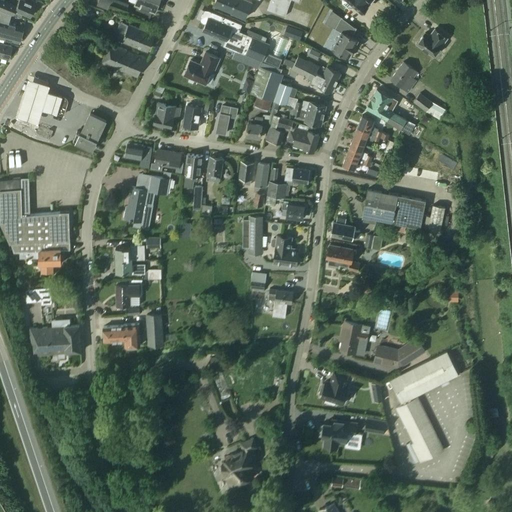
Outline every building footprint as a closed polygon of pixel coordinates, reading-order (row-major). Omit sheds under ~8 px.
[(2,0),(0,0),(0,8),(12,14),(13,14),(20,17),(22,13),(30,16),(35,4),(24,0),(18,0),(16,5),(2,0)] [(101,0),(99,0),(97,5),(109,9),(111,4),(101,0)] [(101,0),(111,4),(112,4),(113,4),(127,10),(129,5),(117,0),(101,0)] [(160,1),(156,0),(136,0),(135,5),(138,6),(136,12),(150,18),(154,9),(156,10),(160,1)] [(215,0),(214,4),(224,8),(234,12),(233,13),(243,17),(245,18),(246,17),(252,2),(247,0),(215,0)] [(270,0),(267,9),(285,16),(291,0),(294,0),(299,1),(299,0),(270,0)] [(342,0),(342,3),(349,9),(353,8),(355,5),(361,11),(367,4),(370,0),(342,0)] [(205,11),(201,20),(204,22),(206,23),(203,31),(219,37),(226,40),(224,46),(235,51),(239,52),(261,62),(262,62),(263,60),(279,67),(282,59),(266,52),(270,44),(261,40),(263,36),(250,30),(248,35),(239,31),(242,24),(223,17),(209,11),(205,11)] [(342,17),(336,28),(341,31),(351,36),(356,28),(342,17)] [(0,37),(4,38),(19,42),(23,27),(0,20),(0,37)] [(117,38),(123,40),(125,41),(131,43),(148,50),(154,33),(147,31),(151,23),(143,20),(139,28),(130,24),(127,30),(121,28),(117,38)] [(287,25),(284,33),(299,39),(303,31),(287,25)] [(425,33),(417,44),(434,56),(447,38),(435,29),(429,36),(425,33)] [(341,31),(332,49),(349,58),(358,40),(351,36),(341,31)] [(0,55),(8,58),(12,46),(0,42),(0,55)] [(109,45),(106,54),(103,62),(137,76),(145,57),(114,45),(111,46),(109,45)] [(308,55),(317,60),(321,52),(311,48),(308,55)] [(235,51),(232,57),(259,68),(261,62),(239,52),(235,51)] [(220,57),(206,52),(201,64),(191,60),(184,75),(206,84),(214,65),(216,66),(220,57)] [(293,68),(292,69),(314,79),(312,83),(318,85),(331,92),(336,83),(317,73),(320,67),(298,56),(295,63),(293,68)] [(286,59),(283,63),(287,64),(293,68),(295,63),(289,60),(286,59)] [(258,70),(250,93),(260,96),(272,100),(273,101),(274,101),(281,82),(284,74),(280,73),(282,68),(262,62),(261,62),(259,68),(258,70)] [(417,72),(403,62),(391,79),(408,91),(415,82),(412,79),(417,72)] [(320,67),(317,73),(336,83),(341,73),(327,66),(326,69),(320,67)] [(253,79),(245,77),(241,90),(249,93),(253,79)] [(49,86),(27,80),(16,118),(36,125),(41,111),(55,115),(61,97),(47,92),(49,86)] [(274,101),(279,103),(286,106),(290,96),(293,87),(281,82),(274,101)] [(366,108),(381,117),(387,120),(386,121),(409,135),(415,124),(407,119),(391,110),(391,109),(389,108),(395,99),(377,89),(366,108)] [(433,102),(420,92),(413,102),(426,111),(439,119),(445,109),(433,102)] [(53,108),(52,110),(53,111),(53,112),(63,115),(67,102),(67,101),(67,100),(67,99),(66,98),(65,97),(64,96),(59,95),(58,95),(57,96),(56,97),(56,98),(55,102),(53,108)] [(260,96),(257,105),(269,109),(272,100),(260,96)] [(297,98),(290,96),(286,106),(291,107),(295,108),(307,111),(324,115),(326,105),(309,101),(308,106),(303,105),(303,102),(296,101),(297,98)] [(214,101),(207,99),(204,109),(212,111),(214,101)] [(154,124),(160,125),(172,127),(177,106),(158,102),(154,124)] [(222,104),(217,131),(226,133),(229,115),(235,117),(237,108),(222,104)] [(198,127),(201,107),(187,105),(184,125),(198,127)] [(291,107),(289,114),(293,115),(300,116),(300,114),(306,115),(305,121),(321,125),(324,115),(307,111),(295,108),(291,107)] [(93,149),(107,120),(91,113),(81,132),(78,131),(74,140),(93,149)] [(293,120),(286,118),(280,116),(274,114),(266,140),(281,144),(285,129),(290,131),(293,120)] [(362,115),(357,128),(376,135),(378,130),(378,128),(371,126),(374,120),(362,115)] [(249,122),(247,136),(260,137),(262,124),(262,120),(263,117),(262,117),(256,116),(255,123),(249,122)] [(296,127),(290,145),(313,151),(319,134),(296,127)] [(357,128),(352,140),(364,145),(367,138),(374,141),(374,140),(379,142),(381,137),(376,135),(357,128)] [(378,130),(376,135),(381,137),(388,140),(390,136),(390,135),(378,130)] [(352,140),(347,153),(371,162),(371,161),(373,157),(372,156),(368,155),(368,153),(362,151),(364,145),(352,140)] [(389,140),(389,141),(385,151),(390,153),(394,143),(394,142),(389,140)] [(126,157),(141,159),(140,166),(149,168),(151,157),(150,157),(152,148),(143,147),(144,145),(128,143),(126,157)] [(155,163),(160,164),(180,167),(182,153),(163,150),(163,151),(157,151),(155,163)] [(347,153),(342,165),(354,170),(357,163),(363,166),(363,164),(369,166),(371,167),(373,162),(371,161),(371,162),(347,153)] [(185,174),(186,174),(185,185),(193,185),(194,175),(201,176),(203,156),(188,154),(185,174)] [(220,182),(223,158),(210,156),(208,173),(208,180),(220,182)] [(239,178),(244,178),(243,184),(251,185),(254,162),(242,161),(239,178)] [(266,187),(270,164),(259,162),(255,185),(266,187)] [(287,167),(285,179),(287,180),(293,181),(308,183),(310,170),(293,168),(287,167)] [(378,172),(368,168),(366,173),(376,176),(378,172)] [(152,175),(149,190),(167,193),(170,178),(152,175)] [(31,213),(29,178),(29,176),(0,178),(0,186),(1,217),(2,223),(10,242),(12,242),(15,251),(20,251),(20,259),(41,258),(41,264),(42,264),(42,273),(54,272),(54,263),(61,263),(61,250),(71,249),(70,243),(69,241),(71,241),(69,211),(59,212),(59,211),(31,213)] [(269,180),(267,195),(285,198),(285,195),(287,183),(277,182),(269,180)] [(202,207),(203,185),(196,184),(194,206),(202,207)] [(126,211),(125,218),(138,221),(137,225),(143,226),(149,227),(153,205),(144,203),(147,189),(132,187),(128,211),(126,211)] [(368,190),(363,217),(377,219),(393,222),(420,227),(440,231),(445,207),(433,204),(430,216),(423,214),(425,200),(398,195),(368,190)] [(256,192),(253,205),(262,207),(263,206),(264,206),(265,200),(265,198),(264,198),(265,194),(256,192)] [(267,196),(266,205),(275,206),(276,201),(276,198),(267,196)] [(283,202),(282,209),(287,209),(286,216),(303,218),(305,205),(289,203),(283,202)] [(212,215),(213,204),(203,203),(202,214),(212,215)] [(243,236),(250,236),(250,253),(261,254),(262,215),(250,215),(250,225),(244,225),(243,236)] [(212,234),(212,217),(204,217),(204,233),(212,234)] [(179,232),(191,232),(191,222),(179,222),(179,232)] [(352,239),(353,237),(358,238),(360,231),(354,230),(355,226),(346,225),(346,224),(334,222),(331,235),(352,239)] [(374,235),(367,234),(364,247),(371,248),(374,235)] [(273,237),(272,239),(271,244),(272,246),(276,247),(274,263),(296,266),(298,250),(290,248),(291,238),(277,236),(277,238),(273,237)] [(147,239),(148,248),(161,248),(161,238),(147,239)] [(327,257),(329,258),(328,264),(339,266),(339,264),(348,266),(348,270),(358,272),(360,263),(352,261),(353,253),(356,253),(357,250),(330,244),(327,257)] [(115,254),(115,260),(132,260),(132,255),(145,254),(145,245),(140,245),(132,246),(132,247),(116,248),(116,254),(115,254)] [(132,260),(115,260),(115,266),(116,267),(117,273),(132,272),(132,274),(141,273),(145,273),(145,264),(132,264),(132,260)] [(162,268),(148,269),(148,278),(162,278),(162,268)] [(265,281),(266,273),(252,272),(251,279),(252,279),(265,281)] [(264,289),(264,288),(265,281),(252,279),(251,279),(251,288),(264,289)] [(362,295),(372,291),(369,283),(359,288),(362,295)] [(140,284),(134,284),(117,285),(118,306),(131,305),(130,294),(141,294),(140,284)] [(26,289),(27,301),(41,300),(42,304),(52,303),(51,287),(26,289)] [(270,288),(270,289),(268,299),(275,300),(275,301),(276,301),(274,315),(285,317),(287,303),(292,303),(293,292),(270,288)] [(126,308),(127,315),(140,314),(140,307),(126,308)] [(147,314),(148,332),(149,344),(163,343),(161,313),(147,314)] [(31,342),(33,342),(34,352),(39,351),(39,354),(81,351),(79,325),(71,325),(70,318),(52,319),(53,327),(30,328),(31,342)] [(343,336),(340,349),(356,352),(363,353),(366,341),(367,336),(368,336),(368,335),(367,335),(368,332),(369,326),(362,325),(362,324),(345,321),(341,336),(343,336)] [(125,345),(140,345),(139,323),(124,324),(124,325),(104,326),(105,341),(125,340),(125,345)] [(398,349),(377,344),(373,363),(399,369),(426,351),(416,337),(398,349)] [(390,379),(402,402),(458,374),(447,351),(390,379)] [(335,368),(332,379),(332,380),(327,379),(322,396),(345,402),(350,385),(347,384),(350,372),(335,368)] [(379,382),(371,383),(373,394),(381,393),(379,382)] [(220,409),(212,386),(204,389),(213,412),(220,409)] [(396,407),(414,443),(411,444),(420,461),(444,449),(435,432),(418,396),(396,407)] [(398,415),(386,418),(390,436),(391,436),(403,432),(398,415)] [(367,417),(365,430),(383,432),(385,421),(385,419),(367,417)] [(355,434),(356,423),(332,420),(332,424),(324,423),(323,425),(321,425),(319,436),(322,436),(321,439),(325,439),(324,446),(337,448),(338,441),(346,442),(347,433),(355,434)] [(225,464),(222,466),(230,487),(254,477),(250,468),(254,466),(250,458),(254,456),(253,454),(254,453),(251,446),(256,444),(253,437),(241,443),(240,443),(243,449),(225,457),(226,460),(224,461),(225,464)] [(332,477),(330,486),(341,487),(343,478),(332,477)] [(320,511),(338,511),(334,502),(319,510),(320,511)]
